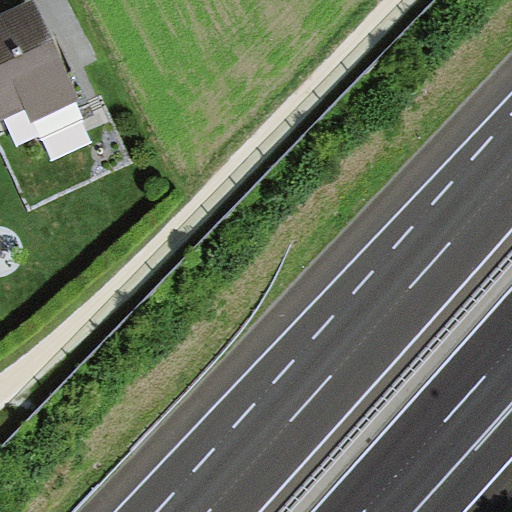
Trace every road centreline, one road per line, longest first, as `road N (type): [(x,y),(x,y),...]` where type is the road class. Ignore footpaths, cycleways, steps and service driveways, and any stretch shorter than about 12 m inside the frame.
road 1 (track): [(402,0),(200,211),(0,392)]
road 2 (motorway): [(511,171),(208,511)]
road 3 (motorway): [(363,511),(511,345)]
